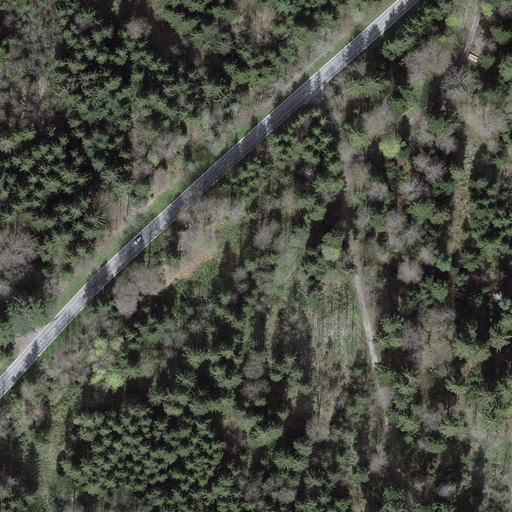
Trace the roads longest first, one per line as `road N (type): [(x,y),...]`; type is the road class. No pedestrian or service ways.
road 1 (tertiary): [(409,0),(77,304),(0,388)]
road 2 (track): [(405,511),(340,156),(316,83)]
road 3 (track): [(340,156),(370,149),(450,80),(478,0)]
